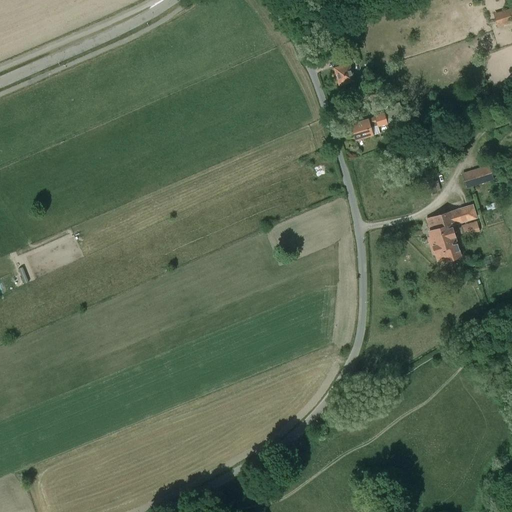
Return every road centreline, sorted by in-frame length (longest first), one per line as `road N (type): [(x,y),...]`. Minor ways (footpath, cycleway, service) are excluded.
road 1 (unclassified): [(162,511),(302,429),(344,376),(358,337),(360,247),(349,191),(315,82),(268,0)]
road 2 (track): [(511,114),(479,132),(447,189),(422,213),(358,228)]
road 3 (tertiary): [(174,0),(0,83)]
